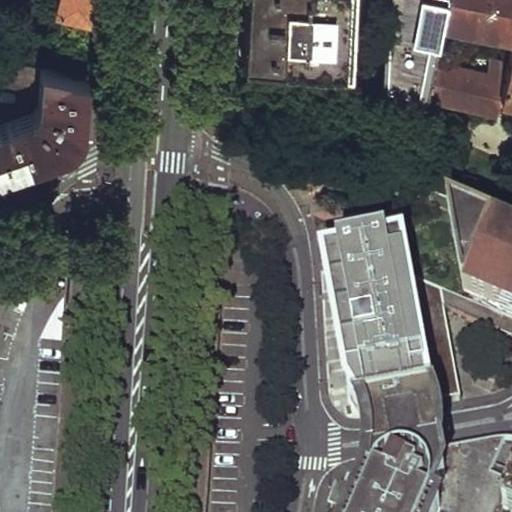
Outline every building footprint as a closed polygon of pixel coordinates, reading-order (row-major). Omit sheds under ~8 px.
[(52,0),(53,7),(88,14),(89,0),(52,0)] [(239,51),(340,55),(343,0),(242,0),(243,2),(242,17),(239,51)] [(439,32),(446,0),(387,0),(381,84),(425,93),(432,59),(439,32)] [(425,93),(495,108),(498,94),(511,97),(511,0),(446,0),(439,32),(509,48),(508,57),(491,55),(488,69),(432,59),(425,93)] [(0,78),(38,88),(39,64),(0,55),(0,78)] [(39,64),(38,88),(37,98),(34,103),(28,110),(0,119),(0,169),(56,149),(62,146),(69,144),(76,138),(80,131),(81,126),(82,120),(85,74),(39,64)] [(370,416),(422,406),(418,380),(456,373),(444,311),(498,335),(504,321),(511,324),(511,232),(429,196),(433,221),(322,244),(334,316),(349,399),(359,417),(370,416)] [(511,324),(504,321),(498,335),(511,341),(511,324)] [(418,380),(422,406),(435,404),(460,400),(456,373),(418,380)] [(422,406),(370,416),(374,440),(379,465),(387,463),(444,453),(440,429),(435,404),(422,406)] [(511,511),(511,473),(506,472),(495,466),(459,450),(444,453),(387,463),(388,466),(375,496),(373,496),(366,511),(511,511)] [(387,463),(379,465),(368,467),(366,482),(364,495),(356,511),(366,511),(373,496),(375,496),(388,466),(387,463)]
